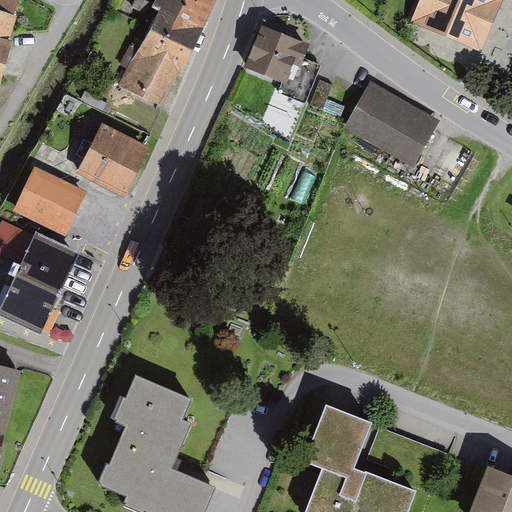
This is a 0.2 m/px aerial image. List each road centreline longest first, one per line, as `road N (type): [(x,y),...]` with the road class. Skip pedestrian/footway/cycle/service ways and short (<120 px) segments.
road 1 (secondary): [(25,509),(243,0)]
road 2 (residential): [(244,511),(284,410),(301,387),(321,380),(511,446)]
road 3 (residential): [(511,144),(305,0)]
road 4 (residential): [(69,0),(0,123)]
